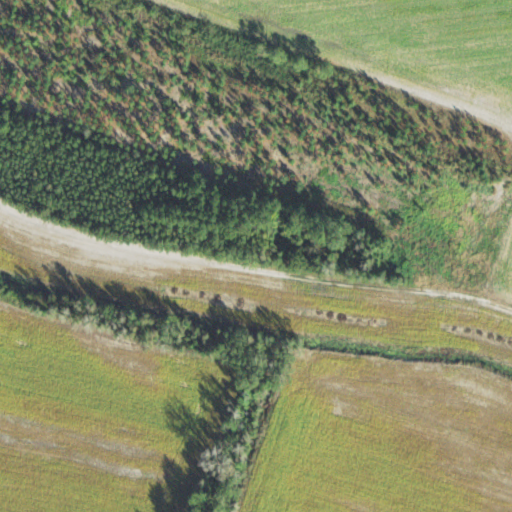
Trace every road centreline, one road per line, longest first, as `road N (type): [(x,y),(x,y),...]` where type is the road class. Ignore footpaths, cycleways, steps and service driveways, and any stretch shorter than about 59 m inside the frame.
road 1 (track): [(511,310),(431,283),(317,277),(137,248),(0,201)]
road 2 (track): [(438,285),(382,211),(353,192),(215,176),(90,125)]
